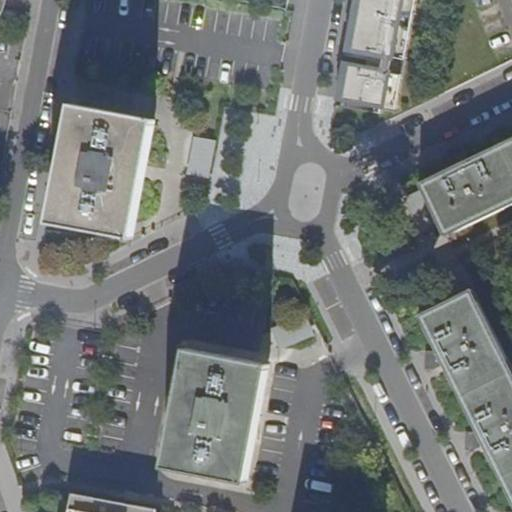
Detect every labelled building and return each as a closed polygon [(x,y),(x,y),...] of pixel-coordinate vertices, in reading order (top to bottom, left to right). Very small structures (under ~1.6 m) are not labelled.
[(352,0),(341,62),(336,98),(398,107),(417,0),(352,0)] [(98,235),(131,242),(135,221),(144,176),(145,172),(154,123),(79,108),(70,107),(47,225),(77,231),(98,235)] [(511,141),(418,187),(444,240),(447,238),(511,206),(511,141)] [(396,270),(402,284),(426,273),(421,259),(396,270)] [(511,376),(470,293),(417,319),(433,351),(444,373),(473,431),(484,453),(511,510),(511,376)] [(183,350),(160,470),(242,485),(266,367),(183,350)] [(160,511),(161,511),(76,494),(72,511),(160,511)]
